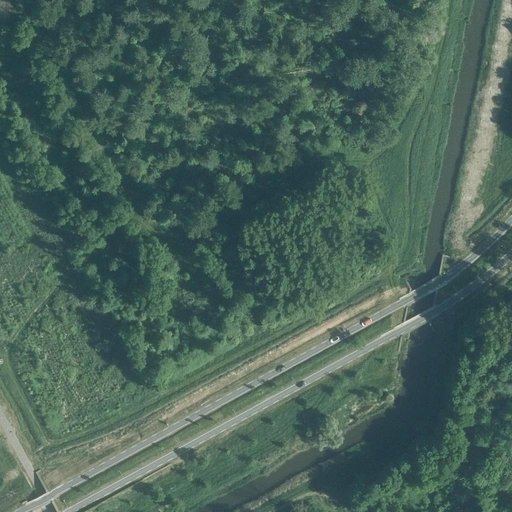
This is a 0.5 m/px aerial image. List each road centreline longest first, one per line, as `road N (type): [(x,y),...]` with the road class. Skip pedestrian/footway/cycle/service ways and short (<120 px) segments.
road 1 (secondary): [(511,218),(438,281),(19,511)]
road 2 (secondary): [(67,511),(457,298),(511,252)]
